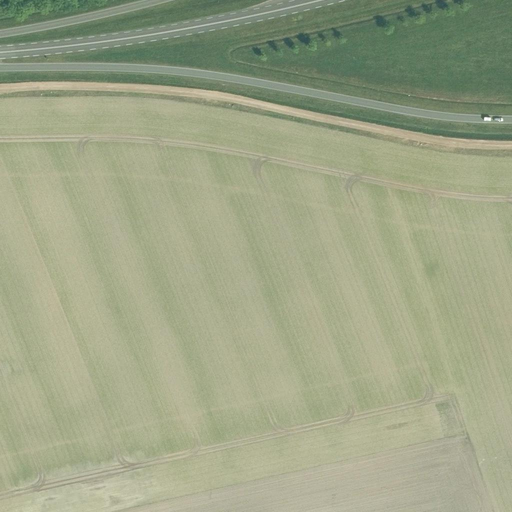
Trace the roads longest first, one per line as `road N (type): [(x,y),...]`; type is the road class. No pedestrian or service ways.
road 1 (track): [(0,87),(161,85),(427,138),(511,143)]
road 2 (primary): [(0,67),(172,69),(511,119)]
road 3 (primary): [(0,51),(318,0)]
road 4 (primary): [(159,0),(0,34)]
